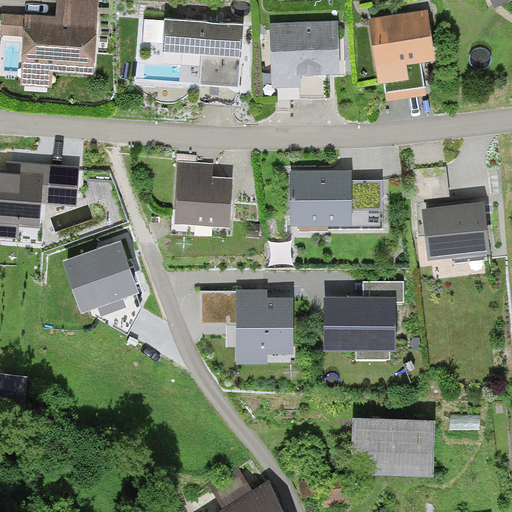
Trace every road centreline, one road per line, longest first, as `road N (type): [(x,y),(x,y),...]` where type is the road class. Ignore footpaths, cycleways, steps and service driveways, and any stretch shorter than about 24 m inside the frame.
road 1 (residential): [(511,123),(252,142),(0,119)]
road 2 (residential): [(295,511),(177,329),(138,223)]
